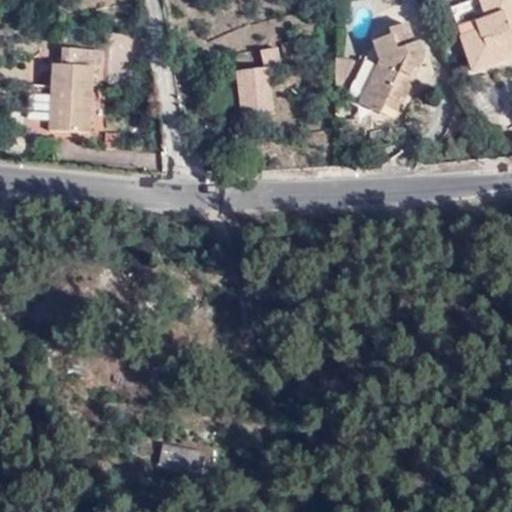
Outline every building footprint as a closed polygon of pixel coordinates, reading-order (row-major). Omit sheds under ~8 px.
[(452,0),(463,28),(481,22),(478,12),(471,15),(465,0),(452,0)] [(481,22),(463,28),(474,62),(511,48),(511,0),(465,0),(471,15),(478,12),(481,22)] [(363,87),(385,98),(391,88),(401,94),(414,71),(410,69),(416,56),(420,57),(424,46),(418,34),(414,36),(407,16),(388,23),(391,30),(373,37),(379,56),(363,87)] [(242,69),(243,83),(245,105),(245,116),(278,113),(275,65),(284,65),(283,49),(267,49),(267,66),(242,69)] [(62,66),(53,66),(51,131),(90,132),(92,67),(92,50),(63,50),(62,66)] [(245,105),(243,83),(224,84),(224,106),(245,105)] [(30,115),(45,115),(45,86),(30,86),(30,115)] [(381,107),(385,98),(363,87),(359,95),(381,107)] [(106,133),(106,149),(120,150),(121,134),(106,133)] [(159,463),(200,464),(201,445),(159,444),(159,463)]
